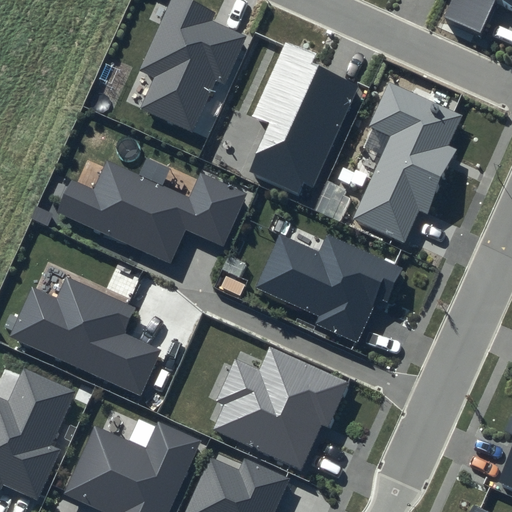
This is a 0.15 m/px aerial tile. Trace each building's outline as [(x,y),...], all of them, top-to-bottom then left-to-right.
[(215,12),(187,0),(169,0),(138,71),(153,77),(139,109),(193,132),(215,81),(225,86),(247,36),(212,21),(215,12)] [(511,0),(451,0),(444,16),(480,33),(494,0),(495,0),(511,7),(511,0)] [(313,55),(285,42),(251,117),(269,124),(249,171),(299,194),(304,183),(313,187),(359,84),(310,62),(313,55)] [(461,114),(389,82),(370,127),(390,137),(353,219),(405,242),(418,210),(429,215),(458,150),(447,144),(461,114)] [(93,190),(72,181),(57,213),(169,263),(184,230),(224,247),(248,194),(199,172),(188,196),(106,161),(93,190)] [(319,252),(279,234),(256,287),(318,315),(314,324),(357,343),(378,297),(387,302),(403,268),(328,235),(319,252)] [(55,298),(31,287),(9,336),(141,396),(161,350),(124,332),(136,307),(66,276),(55,298)] [(349,384),(268,349),(259,370),(234,358),(215,401),(223,404),(212,430),(303,471),(322,425),(330,429),(349,384)] [(75,390),(23,367),(7,401),(0,398),(0,490),(1,491),(4,485),(37,500),(59,449),(50,444),(75,390)] [(511,417),(505,433),(511,435),(511,446),(498,481),(511,487),(511,417)] [(146,448),(94,426),(62,495),(102,511),(169,511),(201,440),(158,422),(146,448)] [(238,469),(208,456),(183,511),(275,511),(290,479),(243,457),(238,469)]
